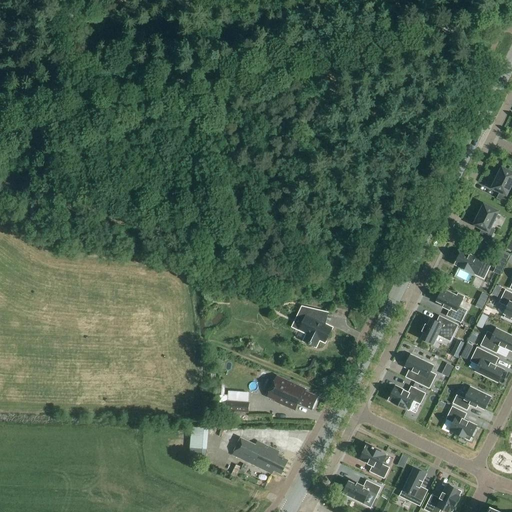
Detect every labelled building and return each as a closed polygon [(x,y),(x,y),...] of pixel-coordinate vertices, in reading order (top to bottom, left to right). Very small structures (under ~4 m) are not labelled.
[(497,199),(508,205),(511,196),(511,189),(510,188),(511,183),(511,173),(502,169),(492,189),(500,193),(497,199)] [(490,228),(498,212),(484,206),(474,226),(482,229),(479,236),(490,241),(495,231),(490,228)] [(488,272),(494,260),(478,252),(475,257),(462,251),(455,265),(477,276),(481,268),(488,272)] [(504,268),(507,261),(502,258),(498,265),(504,268)] [(499,295),(502,288),(496,286),(493,292),(499,295)] [(459,307),(464,297),(459,295),(457,297),(443,290),(437,302),(444,306),(443,308),(450,311),(448,316),(461,323),(467,311),(459,307)] [(511,294),(506,291),(500,303),(508,307),(504,315),(511,318),(511,294)] [(304,342),(316,348),(320,340),(325,343),(332,329),(321,323),(323,313),(303,308),(297,319),(304,322),(300,331),(307,334),(304,342)] [(485,324),(489,317),(483,315),(480,322),(485,324)] [(450,341),(458,326),(440,317),(437,322),(431,319),(428,326),(426,325),(423,332),(425,333),(421,339),(434,345),(439,336),(450,341)] [(481,346),(497,353),(500,346),(511,351),(511,336),(497,329),(494,336),(488,333),(481,346)] [(473,332),(468,342),(474,344),(479,335),(473,332)] [(498,383),(504,370),(490,364),(494,356),(478,348),(471,362),(479,366),(476,372),(498,383)] [(433,366),(411,355),(405,368),(418,374),(414,381),(430,389),(436,375),(430,373),(433,366)] [(318,398),(306,393),(307,390),(277,377),(268,398),(278,402),(278,404),(295,411),(298,404),(312,410),(313,409),(314,408),(316,405),(315,403),(318,398)] [(228,401),(249,403),(249,393),(229,391),(229,396),(225,395),(225,385),(217,384),(216,396),(217,396),(217,406),(220,406),(220,411),(222,411),(221,417),(228,418),(228,417),(233,417),(234,415),(246,416),(246,413),(227,412),(228,401)] [(420,404),(425,394),(412,388),(409,393),(396,387),(389,401),(409,411),(414,401),(420,404)] [(457,396),(454,404),(467,410),(470,405),(477,408),(477,406),(485,410),(491,397),(471,388),(465,400),(457,396)] [(246,413),(249,414),(250,403),(249,403),(228,401),(227,412),(246,413)] [(470,441),(477,426),(464,420),(466,414),(453,408),(447,420),(454,423),(450,431),(470,441)] [(192,429),(189,460),(206,462),(209,428),(192,429)] [(241,438),(233,455),(272,474),(274,471),(281,474),(288,461),(272,453),(274,449),(257,441),(255,445),(241,438)] [(382,465),(387,456),(374,449),(375,448),(373,447),(372,448),(367,446),(360,460),(373,467),(371,472),(384,479),(389,469),(382,465)] [(420,506),(428,491),(420,488),(427,475),(414,469),(400,497),(420,506)] [(357,486),(350,482),(343,495),(363,504),(369,492),(377,496),(381,488),(367,482),(364,487),(358,484),(357,486)] [(446,511),(451,511),(462,492),(447,485),(440,500),(432,496),(425,510),(429,511),(439,511),(441,509),(446,511)]
